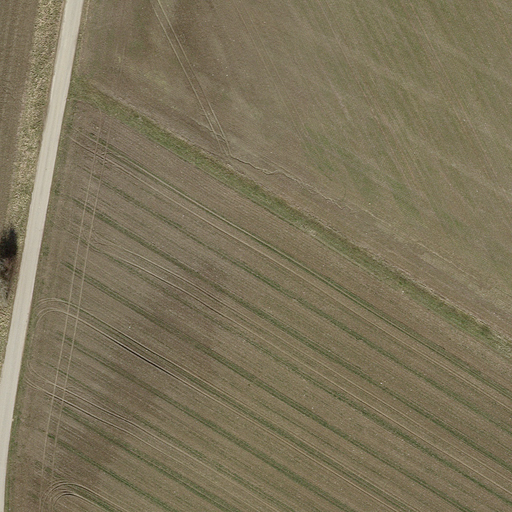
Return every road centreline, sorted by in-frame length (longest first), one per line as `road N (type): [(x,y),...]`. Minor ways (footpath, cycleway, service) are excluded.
road 1 (track): [(511,350),(61,83)]
road 2 (track): [(76,0),(0,453)]
